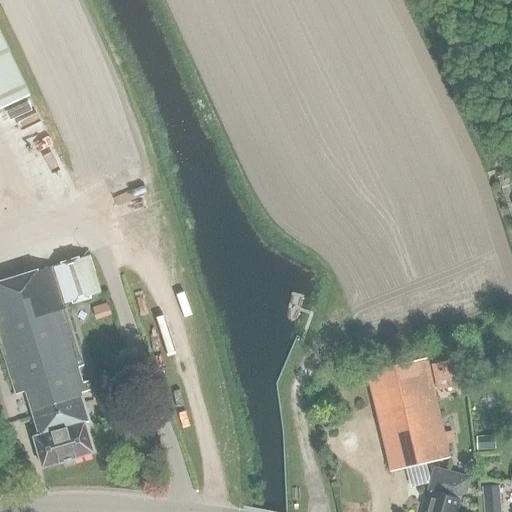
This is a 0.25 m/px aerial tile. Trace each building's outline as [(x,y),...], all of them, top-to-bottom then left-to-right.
[(0,109),(30,95),(0,30),(0,109)] [(9,112),(44,211),(82,198),(47,99),(9,112)] [(99,295),(87,256),(0,283),(0,346),(15,395),(24,392),(38,438),(32,440),(41,469),(91,453),(82,425),(88,423),(79,394),(89,391),(63,306),(99,295)] [(366,376),(390,474),(449,460),(426,362),(366,376)] [(455,376),(434,381),(436,391),(457,385),(455,376)] [(452,430),(443,433),(446,444),(455,442),(452,430)] [(476,452),(495,451),(494,437),(475,438),(476,452)] [(454,511),(457,500),(462,501),(468,478),(434,469),(428,492),(433,493),(427,511),(454,511)] [(498,511),(497,495),(484,496),(484,511),(498,511)]
